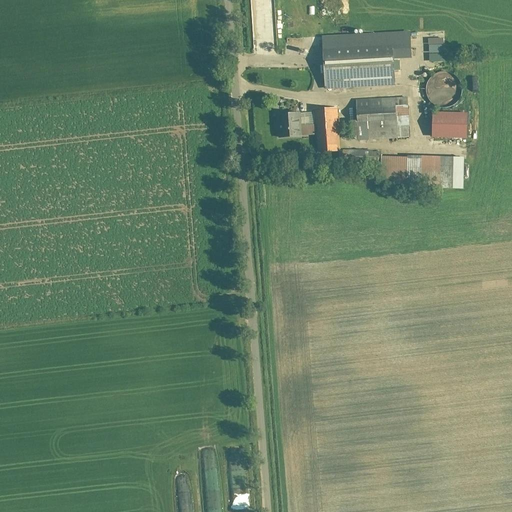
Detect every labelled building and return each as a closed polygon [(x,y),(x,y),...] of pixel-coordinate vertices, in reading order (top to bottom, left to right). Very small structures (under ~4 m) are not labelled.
[(324,50),(326,88),(395,84),(393,47),(324,50)] [(426,91),(428,101),(438,109),(448,110),(457,106),(463,98),(463,86),(458,77),(449,73),(439,73),(430,80),(426,91)] [(356,100),(357,137),(410,136),(409,99),(356,100)] [(314,110),(316,155),(340,153),(338,109),(314,110)] [(274,114),(275,141),(302,140),(301,113),(274,114)] [(378,157),(377,190),(451,191),(452,158),(378,157)]
